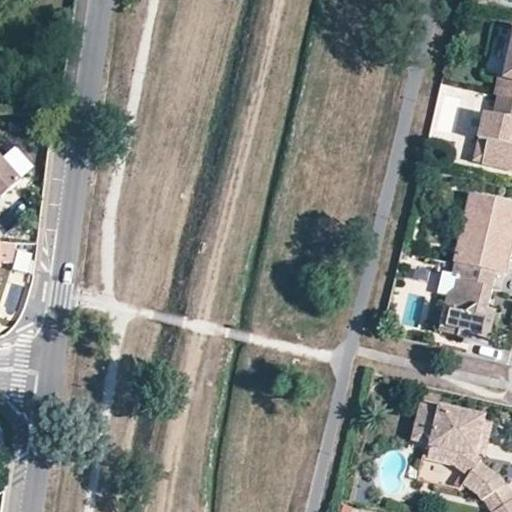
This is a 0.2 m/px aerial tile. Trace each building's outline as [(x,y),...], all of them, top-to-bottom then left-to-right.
[(511,46),(505,77),(499,75),(496,93),(499,94),(511,96),(511,46)] [(511,96),(499,94),(494,115),(486,113),(481,139),(487,141),(484,160),(511,166),(511,96)] [(487,141),(481,139),(476,158),(484,160),(487,141)] [(0,199),(5,200),(26,180),(0,153),(0,199)] [(454,260),(492,268),(496,269),(506,271),(511,243),(511,200),(470,191),(454,260)] [(488,284),(492,268),(454,260),(451,273),(459,275),(455,287),(447,292),(445,305),(451,307),(448,320),(459,324),(458,331),(487,338),(496,304),(488,302),(482,301),(484,295),(489,297),(492,284),(488,284)] [(492,284),(496,269),(492,268),(488,284),(492,284)] [(459,275),(451,273),(443,271),(439,290),(447,292),(455,287),(459,275)] [(473,450),(481,417),(482,415),(437,404),(436,406),(417,402),(409,438),(425,443),(422,456),(448,463),(448,465),(464,474),(462,481),(479,488),(486,482),(492,489),(504,480),(499,471),(478,460),(479,456),(473,454),(473,450)] [(488,419),(481,417),(473,450),(481,452),(488,419)] [(504,480),(492,489),(485,494),(494,507),(511,498),(511,488),(506,480),(504,480)] [(485,494),(492,489),(486,482),(479,488),(484,495),(485,494)] [(511,511),(511,498),(494,507),(492,511),(511,511)]
